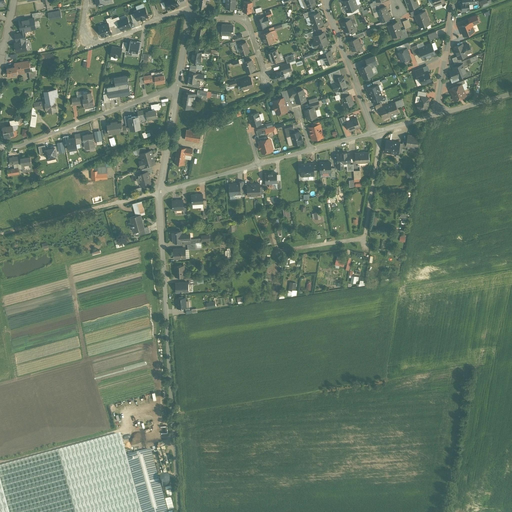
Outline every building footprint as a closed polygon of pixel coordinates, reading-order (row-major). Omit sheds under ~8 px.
[(164,0),(165,1),(167,7),(168,9),(171,7),(171,8),(175,7),(175,6),(179,5),(178,3),(176,0),(164,0)] [(199,0),(198,7),(206,9),(206,4),(205,4),(206,1),(205,0),(199,0)] [(235,0),(226,0),(226,2),(225,8),(235,8),(235,0)] [(355,0),(344,0),(342,1),(344,6),(346,5),(348,11),(358,8),(357,5),(355,0)] [(405,0),(409,8),(418,5),(418,4),(418,5),(416,0),(405,0)] [(466,0),(462,0),(462,1),(461,1),(461,5),(460,5),(461,10),(469,9),(468,2),(467,2),(466,0)] [(252,2),(244,1),(243,11),(251,12),(252,2)] [(382,3),(371,7),(373,12),(377,11),(376,10),(380,8),(378,4),(382,3)] [(380,8),(376,10),(377,11),(381,22),(390,18),(386,6),(380,8)] [(148,16),(145,7),(134,11),(135,13),(137,20),(138,19),(141,18),(141,19),(145,18),(144,17),(148,16)] [(314,9),(303,13),(305,18),(309,16),(309,15),(315,12),(314,9)] [(60,10),(48,12),(49,20),(62,17),(60,10)] [(419,13),(415,15),(419,27),(421,26),(421,27),(423,26),(422,26),(430,23),(425,11),(419,13)] [(319,12),(310,16),(313,22),(311,23),(311,24),(312,23),(313,27),(323,24),(319,12)] [(476,15),(468,18),(469,22),(470,22),(471,24),(479,21),(476,15)] [(112,19),(114,25),(115,27),(120,26),(118,21),(120,20),(119,17),(118,16),(112,19)] [(108,23),(109,27),(114,25),(112,19),(111,17),(106,19),(108,23)] [(120,20),(118,21),(120,26),(121,29),(130,26),(127,17),(126,18),(120,20)] [(263,17),(257,19),(259,28),(266,26),(265,23),(263,17)] [(34,18),(19,21),(21,31),(22,33),(24,32),(24,30),(36,28),(36,27),(34,21),(34,18)] [(346,21),(341,22),(345,31),(350,29),(352,33),(356,31),(355,27),(353,27),(351,21),(350,19),(346,21)] [(397,22),(388,25),(392,35),(396,33),(397,35),(400,34),(399,31),(401,30),(397,22)] [(469,22),(460,26),(464,35),(474,31),(471,24),(470,22),(469,22)] [(108,23),(99,27),(102,36),(111,33),(109,27),(108,23)] [(233,25),(222,24),(221,34),(233,35),(233,25)] [(206,28),(197,26),(195,38),(204,39),(206,28)] [(363,31),(365,35),(365,37),(374,34),(372,28),(363,31)] [(401,30),(399,31),(400,34),(402,38),(408,36),(405,28),(401,30)] [(270,31),(262,34),(265,44),(274,41),(278,39),(276,35),(272,36),(270,31)] [(436,31),(428,34),(430,40),(438,37),(436,31)] [(22,33),(15,34),(16,40),(17,40),(24,39),(26,39),(25,32),(24,32),(22,33)] [(324,33),(314,36),(316,41),(316,42),(317,41),(319,46),(318,46),(327,43),(324,33)] [(355,39),(348,41),(352,51),(361,47),(358,38),(358,37),(355,39)] [(24,39),(17,40),(18,42),(14,43),(16,52),(27,50),(25,41),(24,39)] [(137,41),(130,40),(128,51),(132,52),(138,53),(139,50),(140,50),(141,41),(137,41)] [(246,42),(238,45),(240,50),(239,51),(240,55),(249,52),(246,42)] [(431,43),(425,46),(429,56),(435,54),(431,43)] [(417,44),(411,47),(411,48),(414,55),(420,53),(418,48),(417,44)] [(462,44),(454,47),(457,56),(458,58),(460,58),(467,55),(466,53),(471,52),(467,44),(463,45),(462,44)] [(122,48),(112,46),(110,55),(121,57),(122,48)] [(418,48),(420,53),(422,59),(429,56),(425,46),(418,48)] [(398,51),(398,52),(401,61),(410,58),(407,50),(406,48),(405,49),(398,51)] [(277,49),(268,52),(270,59),(271,63),(280,60),(277,49)] [(328,51),(322,53),(323,58),(326,64),(334,61),(330,50),(328,51)] [(201,52),(193,51),(191,61),(200,62),(201,52)] [(316,51),(302,56),(304,59),(317,54),(316,51)] [(293,54),(285,56),(285,57),(287,62),(287,63),(295,60),(293,54)] [(367,65),(369,64),(370,66),(377,64),(374,56),(365,59),(367,65)] [(244,62),(243,62),(245,68),(247,68),(248,72),(255,70),(253,65),(251,60),(252,60),(244,62)] [(26,62),(14,64),(15,67),(7,68),(8,76),(18,74),(18,73),(25,71),(25,68),(27,68),(26,62)] [(289,63),(280,65),(282,70),(283,72),(288,71),(291,70),(289,63)] [(367,65),(359,68),(363,78),(373,74),(370,66),(369,64),(367,65)] [(457,66),(453,67),(454,70),(455,72),(457,77),(458,77),(465,74),(466,74),(466,72),(463,66),(462,64),(457,66)] [(25,68),(25,71),(29,71),(35,70),(36,77),(37,77),(38,69),(36,70),(35,66),(30,67),(27,68),(25,68)] [(419,77),(418,75),(424,73),(422,68),(414,71),(417,78),(419,77)] [(280,71),(279,70),(277,70),(276,72),(272,73),(275,81),(284,78),(283,72),(282,70),(280,71)] [(337,70),(329,73),(332,79),(334,79),(334,78),(340,76),(337,70)] [(419,77),(422,84),(432,80),(428,71),(424,73),(418,75),(419,77)] [(197,73),(189,72),(187,85),(199,87),(200,81),(196,81),(196,78),(203,79),(202,80),(203,80),(204,75),(197,73)] [(458,77),(457,77),(455,72),(450,74),(449,74),(452,81),(458,79),(458,77)] [(156,76),(154,76),(155,81),(156,83),(165,82),(164,74),(156,76)] [(117,85),(117,86),(108,87),(109,97),(117,95),(119,95),(120,94),(120,95),(130,93),(129,92),(128,86),(128,83),(127,75),(114,77),(115,82),(116,85),(117,85)] [(340,76),(334,78),(334,79),(335,82),(336,84),(333,85),(335,91),(338,89),(338,90),(342,89),(346,87),(347,87),(342,75),(340,76)] [(251,78),(240,81),(242,89),(253,86),(251,78)] [(457,85),(450,88),(452,94),(464,90),(461,84),(457,85)] [(367,89),(370,95),(380,91),(378,85),(374,86),(367,89)] [(295,87),(287,90),(288,93),(289,97),(295,95),(294,92),(296,91),(295,87)] [(56,89),(45,91),(46,101),(46,102),(45,103),(46,107),(47,112),(51,111),(53,112),(54,110),(56,110),(55,101),(54,97),(57,96),(57,97),(57,96),(56,89)] [(296,91),(294,92),(295,95),(296,102),(306,100),(303,89),(296,91)] [(464,90),(452,94),(454,100),(466,96),(464,90)] [(380,91),(370,95),(372,102),(379,99),(382,98),(380,91)] [(87,92),(83,93),(84,97),(84,98),(83,98),(83,103),(84,109),(94,107),(92,97),(91,92),(87,92)] [(195,94),(184,92),(182,102),(185,102),(185,107),(192,108),(194,97),(195,94)] [(288,93),(282,95),(283,98),(283,97),(284,102),(290,101),(289,97),(288,93)] [(349,95),(341,98),(342,98),(345,106),(353,103),(350,94),(349,95)] [(425,97),(420,96),(420,97),(419,101),(416,103),(419,111),(427,108),(429,98),(425,97)] [(283,98),(273,100),(274,104),(273,105),(274,109),(275,109),(276,113),(283,111),(284,112),(287,111),(284,102),(283,97),(283,98)] [(387,105),(391,115),(398,112),(396,106),(394,103),(387,105)] [(382,107),(379,108),(381,111),(383,118),(390,115),(391,115),(387,105),(382,107)] [(305,109),(304,109),(307,119),(316,116),(315,110),(314,107),(311,107),(305,109)] [(147,110),(138,111),(138,116),(139,122),(140,121),(142,122),(146,121),(146,120),(148,120),(148,119),(147,119),(146,112),(147,111),(147,110)] [(147,111),(146,112),(147,119),(148,119),(157,117),(156,110),(152,111),(147,111)] [(258,112),(249,115),(252,125),(261,123),(258,112)] [(131,117),(129,118),(130,125),(130,127),(134,127),(134,129),(140,128),(139,122),(138,116),(135,117),(132,117),(131,117)] [(346,121),(346,122),(347,124),(349,130),(360,127),(356,118),(346,121)] [(111,123),(107,124),(108,128),(108,132),(108,134),(116,133),(114,121),(112,122),(112,123),(111,123)] [(117,122),(116,123),(116,121),(114,121),(116,133),(124,131),(123,129),(123,130),(122,126),(121,122),(117,122)] [(319,124),(316,125),(315,125),(316,125),(313,126),(309,127),(309,129),(310,130),(310,131),(310,133),(311,133),(311,135),(312,139),(316,138),(321,137),(322,136),(323,136),(322,136),(321,136),(319,128),(320,128),(319,125),(320,125),(319,124)] [(10,125),(3,127),(5,135),(5,137),(11,136),(10,134),(14,134),(12,125),(10,125)] [(293,126),(284,128),(287,137),(291,136),(291,134),(295,132),(293,126)] [(194,131),(186,130),(185,139),(199,142),(202,128),(195,127),(194,131)] [(295,132),(291,134),(291,136),(293,144),(302,142),(301,140),(302,139),(301,135),(300,135),(299,131),(295,132)] [(84,133),(75,134),(75,137),(76,141),(84,139),(84,143),(85,148),(95,146),(93,133),(85,135),(84,133)] [(419,137),(408,136),(407,135),(407,141),(406,145),(408,145),(418,147),(419,137)] [(76,143),(76,141),(75,137),(69,138),(67,139),(68,145),(69,150),(77,148),(76,143)] [(266,138),(264,138),(263,139),(263,140),(259,141),(262,153),(272,150),(271,145),(271,144),(271,142),(270,142),(270,140),(268,140),(267,139),(267,138),(266,138)] [(394,142),(387,141),(386,141),(384,152),(396,153),(398,154),(399,143),(394,142)] [(145,146),(136,149),(138,155),(141,155),(140,153),(147,151),(145,146)] [(188,148),(177,146),(174,163),(183,164),(185,154),(187,154),(188,148)] [(46,149),(45,149),(46,154),(47,159),(57,157),(55,147),(50,148),(46,149)] [(147,151),(140,153),(141,155),(142,160),(139,161),(141,167),(155,163),(151,150),(147,151)] [(346,152),(341,153),(342,154),(337,154),(338,168),(343,168),(343,163),(346,162),(350,162),(349,153),(346,153),(346,152)] [(368,152),(356,153),(356,162),(361,162),(361,163),(362,163),(362,162),(368,162),(368,152)] [(22,157),(21,158),(21,162),(23,172),(28,171),(32,170),(30,156),(22,157)] [(92,167),(92,171),(98,170),(98,167),(107,167),(107,166),(107,161),(92,167)] [(331,162),(320,163),(320,172),(331,172),(331,168),(331,162)] [(107,167),(98,167),(98,170),(92,171),(92,180),(99,179),(99,176),(107,176),(107,167)] [(143,172),(136,174),(138,182),(141,181),(142,186),(151,184),(148,173),(148,171),(143,172)] [(276,173),(265,173),(265,183),(272,183),(277,183),(277,182),(277,180),(276,173)] [(236,183),(235,183),(232,183),(232,184),(229,184),(230,194),(235,194),(240,194),(240,190),(240,183),(238,183),(236,183)] [(202,194),(191,195),(192,199),(192,203),(192,204),(193,204),(193,203),(196,203),(196,204),(203,203),(203,200),(202,194)] [(183,200),(172,200),(172,205),(173,209),(172,209),(173,209),(183,209),(183,206),(183,200)] [(141,201),(132,203),(136,216),(140,214),(140,215),(145,213),(141,201)] [(136,216),(130,217),(131,222),(129,222),(130,226),(132,226),(132,225),(134,231),(139,229),(144,228),(144,227),(140,215),(140,214),(136,216)] [(148,226),(144,227),(144,228),(139,229),(140,234),(150,232),(148,226)] [(181,231),(173,231),(173,236),(172,236),(173,242),(181,241),(181,240),(190,239),(190,233),(181,233),(181,231)] [(185,248),(173,249),(174,258),(186,258),(185,248)] [(345,266),(346,255),(337,254),(336,265),(345,266)] [(184,265),(175,265),(175,270),(176,276),(175,276),(184,276),(184,275),(184,265)] [(188,282),(176,283),(176,292),(178,291),(179,292),(182,292),(182,291),(188,291),(188,284),(188,282)] [(185,297),(177,297),(177,307),(185,307),(185,301),(185,297)] [(120,435),(0,467),(0,511),(141,511),(127,457),(120,435)] [(167,511),(150,451),(127,457),(141,511),(167,511)]
